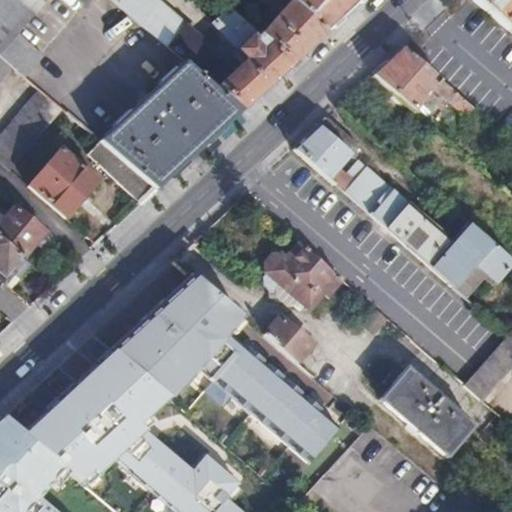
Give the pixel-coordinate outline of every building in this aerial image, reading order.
[(0,0),(0,59),(11,68),(22,78),(41,56),(15,34),(45,0),(0,0)] [(109,0),(149,34),(185,64),(219,93),(240,112),(259,94),(238,71),(230,77),(197,41),(200,36),(192,29),(158,0),(109,0)] [(281,0),(260,0),(273,11),(281,0)] [(286,0),(290,3),(325,34),(361,0),(286,0)] [(511,0),(473,0),(469,7),(511,35),(511,0)] [(290,3),(261,38),(291,64),(325,34),(290,3)] [(213,25),(247,62),(249,64),(268,86),(291,64),(261,38),(230,10),(213,25)] [(370,80),(414,114),(438,82),(394,48),(370,80)] [(0,80),(11,68),(0,59),(0,80)] [(247,62),(238,71),(259,94),(268,86),(249,64),(247,62)] [(219,93),(185,64),(147,100),(111,132),(167,180),(240,112),(219,93)] [(62,112),(41,94),(0,141),(0,163),(10,173),(62,112)] [(492,291),(511,265),(511,261),(466,224),(451,242),(313,129),(290,157),(465,300),(480,281),(492,291)] [(167,180),(111,132),(98,144),(155,191),(167,180)] [(87,155),(140,205),(155,191),(98,144),(87,155)] [(28,189),(65,220),(97,183),(60,151),(28,189)] [(0,242),(22,260),(43,235),(14,210),(5,219),(0,214),(0,242)] [(312,316),(340,280),(287,240),(260,276),(312,316)] [(22,260),(0,242),(0,282),(2,285),(10,275),(17,280),(29,266),(22,260)] [(191,278),(109,353),(167,402),(198,366),(213,378),(210,383),(306,464),(337,430),(224,336),(238,319),(191,278)] [(260,339),(298,366),(314,344),(275,317),(260,339)] [(511,327),(504,336),(462,385),(480,400),(511,363),(511,327)] [(108,354),(26,434),(88,487),(118,457),(181,511),(240,511),(230,503),(240,490),(203,457),(189,471),(142,432),(167,403),(108,354)] [(405,369),(375,404),(444,463),(475,427),(405,369)] [(2,416),(0,417),(0,511),(54,511),(36,497),(64,467),(2,416)]
